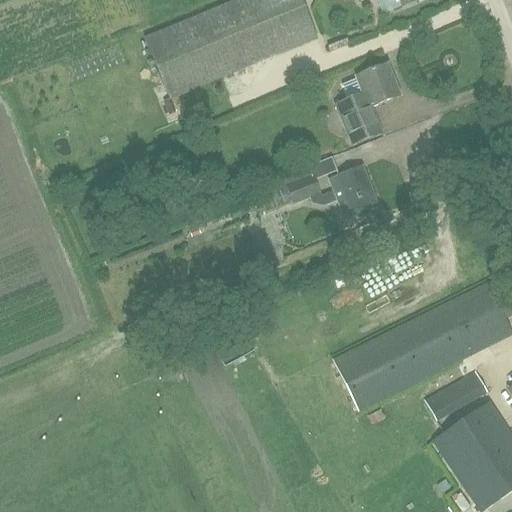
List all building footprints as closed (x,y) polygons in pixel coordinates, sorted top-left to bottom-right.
[(246,0),(145,42),(169,101),(292,51),(317,40),(300,0),(246,0)] [(397,0),(402,9),(425,0),(397,0)] [(361,75),(361,78),(357,80),(357,81),(343,87),(349,102),(337,107),(348,135),(353,148),(381,137),(376,124),(371,111),(399,100),(386,68),(369,75),(367,73),(361,75)] [(293,206),(310,200),(319,196),(309,170),(270,186),(274,194),(257,201),(264,218),(293,206)] [(324,209),(338,203),(346,223),(355,219),(358,222),(371,217),(371,213),(377,210),(361,170),(329,182),(334,194),(322,198),(320,195),(319,196),(310,200),(312,206),(324,209)] [(306,271),(342,257),(335,241),(300,255),(306,271)] [(502,280),(487,287),(333,364),(358,414),(511,337),(511,336),(505,323),(511,319),(511,280),(510,276),(502,280)] [(424,402),(436,424),(487,395),(475,374),(424,402)] [(511,439),(490,406),(433,444),(478,511),(486,511),(511,495),(511,439)]
